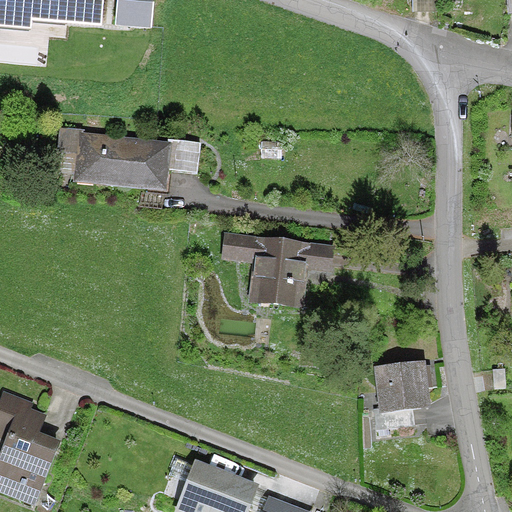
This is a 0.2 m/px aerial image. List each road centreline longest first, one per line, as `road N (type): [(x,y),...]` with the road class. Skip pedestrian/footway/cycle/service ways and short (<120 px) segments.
road 1 (residential): [(486,511),(454,309),(456,58)]
road 2 (residential): [(0,354),(402,511)]
road 3 (residential): [(456,58),(299,0)]
